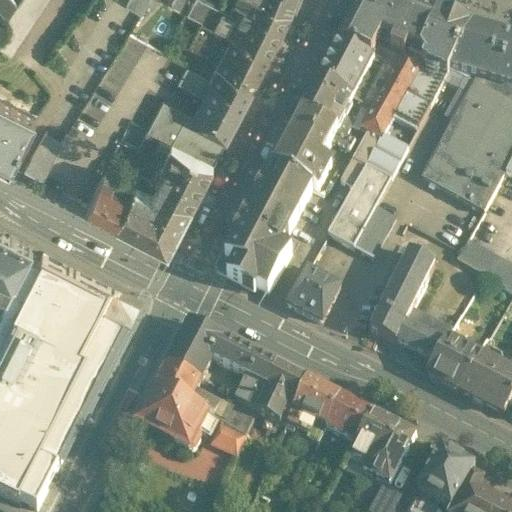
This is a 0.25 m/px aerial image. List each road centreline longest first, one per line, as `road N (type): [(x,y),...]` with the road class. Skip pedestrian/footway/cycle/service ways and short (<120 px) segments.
road 1 (tertiary): [(511,452),(181,290)]
road 2 (residential): [(181,290),(335,0)]
road 3 (residential): [(181,290),(67,511)]
road 4 (tertiary): [(181,290),(0,193)]
